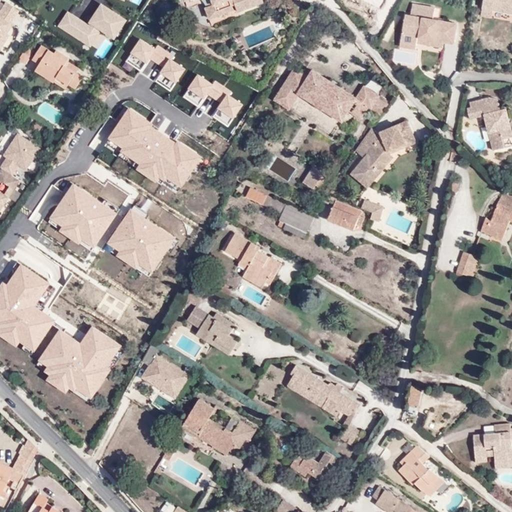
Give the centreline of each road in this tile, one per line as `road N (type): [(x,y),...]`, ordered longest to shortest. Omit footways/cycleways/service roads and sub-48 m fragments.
road 1 (residential): [(396,414),(451,131),(324,0)]
road 2 (secondary): [(124,511),(0,387)]
road 3 (residential): [(396,414),(508,511)]
road 4 (residential): [(324,511),(396,414)]
